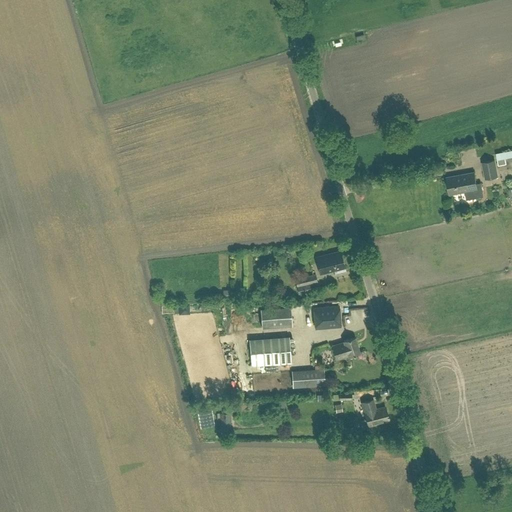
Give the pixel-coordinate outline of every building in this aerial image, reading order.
[(482,162),(486,179),(499,176),(496,159),(482,162)] [(484,182),(479,183),(477,172),(448,177),(451,194),(467,191),(468,196),(472,198),(483,196),(486,192),(484,182)] [(319,274),(324,273),(334,270),(335,273),(344,271),(340,255),(331,258),(330,253),(315,257),(319,274)] [(299,294),(312,291),(310,283),(318,282),(316,274),(296,279),(299,294)] [(452,290),(456,306),(483,299),(478,283),(452,290)] [(224,298),(232,298),(232,289),(224,290),(224,298)] [(315,328),(340,326),(338,306),(314,308),(315,328)] [(261,309),(262,327),(292,326),(291,307),(261,309)] [(252,366),(292,363),(290,336),(250,339),(252,366)] [(336,360),(348,356),(348,357),(360,353),(355,337),(343,341),(343,342),(331,346),(336,360)] [(292,370),(293,387),(326,385),(325,368),(292,370)] [(340,400),(352,400),(352,392),(340,392),(340,400)] [(366,411),(365,411),(367,419),(360,420),(363,428),(370,427),(370,425),(390,420),(386,406),(376,409),(373,399),(363,402),(366,411)] [(230,412),(218,413),(219,431),(231,430),(230,412)]
